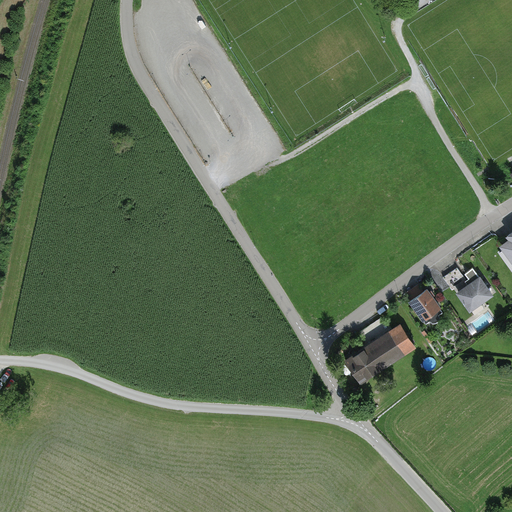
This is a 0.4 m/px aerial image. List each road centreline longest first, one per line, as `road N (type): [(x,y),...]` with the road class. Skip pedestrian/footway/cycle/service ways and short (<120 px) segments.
road 1 (residential): [(128,0),(131,53),(141,75),(315,345)]
road 2 (unclassified): [(351,418),(172,405),(58,364),(0,359)]
road 3 (track): [(494,216),(415,84),(396,30),(398,20),(429,0)]
road 4 (residential): [(511,205),(315,345)]
road 5 (track): [(252,152),(292,154),(415,81)]
road 6 (unclassified): [(351,418),(442,511)]
